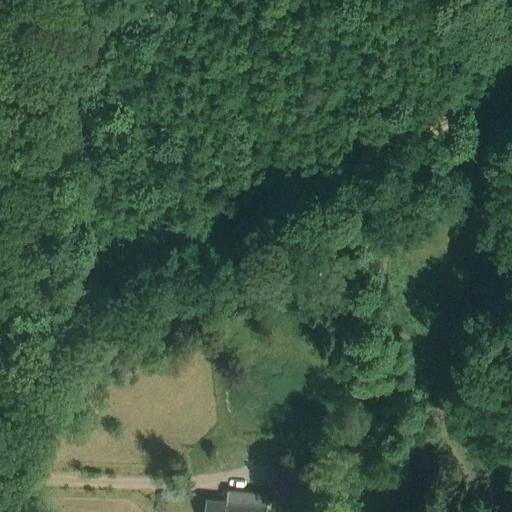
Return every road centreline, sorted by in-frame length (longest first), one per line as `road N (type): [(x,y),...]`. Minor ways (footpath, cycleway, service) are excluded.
road 1 (track): [(0,475),(195,484),(267,470)]
road 2 (track): [(0,226),(11,5)]
